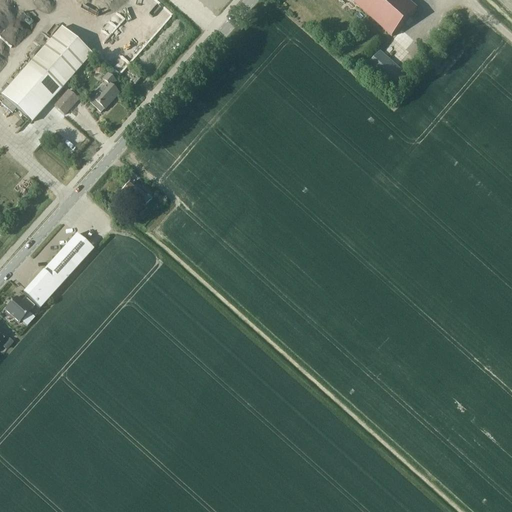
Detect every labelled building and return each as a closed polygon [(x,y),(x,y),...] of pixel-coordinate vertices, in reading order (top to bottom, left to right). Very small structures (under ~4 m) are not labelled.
[(391,38),(416,10),(404,0),(351,0),(354,2),(353,3),(391,38)] [(61,29),(30,64),(60,91),(91,55),(61,29)] [(407,75),(380,51),(368,65),(394,89),(407,75)] [(30,64),(1,96),(31,123),(34,120),(56,95),(60,91),(30,64)] [(96,66),(95,73),(102,75),(103,67),(96,66)] [(93,100),(91,103),(97,107),(95,109),(100,113),(104,110),(105,111),(120,94),(111,86),(116,81),(107,73),(102,79),(107,83),(103,87),(101,86),(96,92),(97,93),(92,99),(93,100)] [(65,116),(79,100),(67,90),(53,107),(65,116)] [(50,144),(69,155),(78,141),(59,129),(50,144)] [(144,207),(150,201),(129,183),(123,189),(121,189),(119,192),(119,194),(118,195),(119,195),(116,198),(122,204),(125,200),(131,206),(129,209),(138,218),(146,209),(144,207)] [(36,280),(22,295),(26,298),(39,310),(53,295),(94,250),(77,234),(36,280)] [(16,298),(4,310),(19,324),(35,307),(25,298),(21,302),(16,298)] [(13,343),(8,338),(2,346),(7,350),(13,343)]
